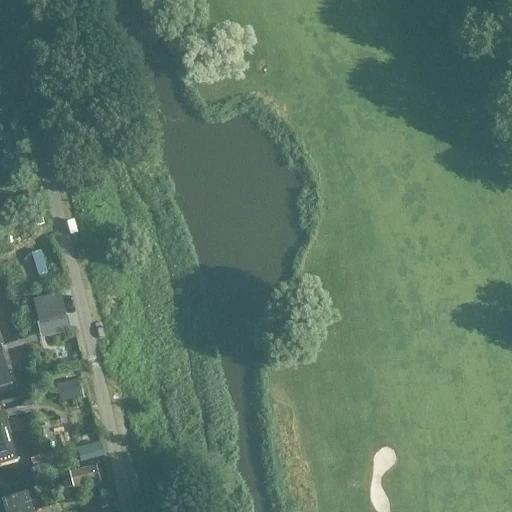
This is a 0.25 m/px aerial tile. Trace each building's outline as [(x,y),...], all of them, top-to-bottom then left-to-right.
[(41,211),(33,213),(35,226),(43,225),(41,211)] [(38,323),(66,316),(60,294),(33,301),(38,323)] [(0,393),(14,389),(0,346),(0,393)] [(61,382),(61,397),(82,397),(81,382),(61,382)] [(0,409),(0,471),(21,465),(4,408),(0,409)] [(100,444),(77,450),(80,462),(103,456),(100,444)] [(96,466),(85,468),(69,472),(73,489),(100,483),(96,466)] [(1,504),(3,511),(32,511),(27,495),(1,504)]
